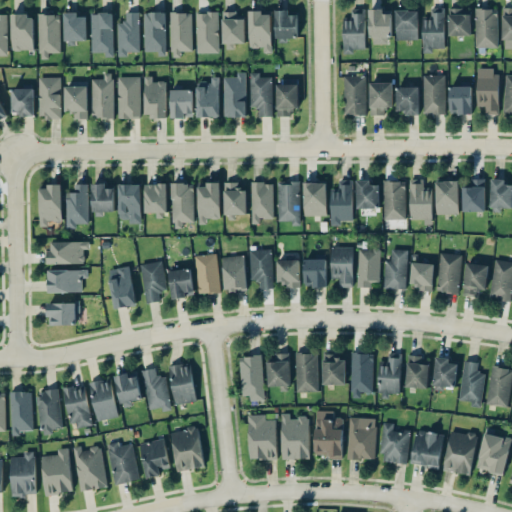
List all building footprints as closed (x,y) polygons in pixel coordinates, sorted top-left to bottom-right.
[(445,48),(444,7),(431,7),(431,20),(422,20),(423,52),(432,52),(432,48),(445,48)] [(511,7),(503,7),(502,48),(511,48),(511,7)] [(344,53),(353,53),(353,48),(365,48),(364,8),(351,9),(352,20),(343,20),(344,53)] [(370,37),(392,37),(391,8),(369,9),(370,37)] [(471,35),(471,8),(449,8),(448,35),(471,35)] [(476,49),(497,49),(497,8),(475,8),(476,49)] [(249,11),(250,48),(263,47),(263,52),(272,52),(271,10),(249,11)] [(276,42),(288,42),(288,37),(298,37),(297,10),(275,10),(276,42)] [(418,10),(395,10),(396,40),(418,40),(418,10)] [(218,52),(218,11),(196,11),(196,53),(218,52)] [(87,42),(86,16),(78,16),(78,12),(64,12),(64,42),(87,42)] [(91,52),(104,52),(104,57),(113,57),(112,12),(91,13),(91,52)] [(139,12),(125,12),(125,21),(117,22),(118,56),(127,56),(127,52),(140,51),(139,12)] [(165,55),(166,12),(144,12),(144,51),(158,51),(158,55),(165,55)] [(192,51),(192,12),(170,12),(170,57),(180,57),(180,51),(192,51)] [(245,43),(245,13),(223,12),(223,49),(234,49),(234,43),(245,43)] [(11,14),(12,50),(34,50),(33,14),(11,14)] [(59,52),(59,14),(38,14),(39,59),(48,59),(48,53),(59,52)] [(477,105),(485,106),(485,114),(497,114),(498,68),(477,67),(477,105)] [(113,117),(113,72),(103,73),(103,79),(91,79),(91,118),(113,117)] [(224,117),(246,116),(245,72),(236,72),(236,77),(223,77),(224,117)] [(259,117),(272,116),(271,77),(259,77),(259,72),(249,72),(250,108),(259,108),(259,117)] [(445,74),(423,75),(423,114),(445,113),(445,74)] [(365,75),(344,76),(344,114),(365,114),(365,75)] [(117,118),(139,118),(140,77),(118,76),(117,118)] [(145,114),(153,114),(153,118),(167,118),(166,81),(152,81),(152,76),(144,76),(145,114)] [(38,77),(39,118),(60,117),(60,77),(38,77)] [(219,77),(211,77),(211,81),(196,81),(197,117),(220,117),(219,77)] [(370,83),(370,115),(385,114),(385,107),(393,107),(392,82),(370,83)] [(276,84),(277,116),(291,116),(291,109),(299,109),(298,84),(276,84)] [(88,118),(87,86),(64,86),(65,111),(73,110),(74,119),(88,118)] [(449,86),(450,114),(472,113),(471,86),(449,86)] [(34,114),(34,87),(12,88),(12,114),(34,114)] [(419,115),(419,87),(397,87),(396,110),(405,110),(405,114),(419,115)] [(171,117),(193,117),(192,89),(171,90),(171,117)] [(409,219),(424,219),(424,224),(432,224),(432,187),(423,187),(423,178),(410,178),(409,219)] [(485,211),(485,179),(470,178),(470,186),(463,186),(462,211),(485,211)] [(490,211),(501,212),(501,207),(511,207),(511,183),(504,184),(505,179),(491,178),(490,211)] [(331,225),(340,225),(340,220),(353,220),(352,180),(339,180),(339,191),(330,192),(331,225)] [(357,208),(379,208),(379,184),(371,184),(371,180),(356,180),(357,208)] [(459,214),(458,180),(435,181),(436,214),(459,214)] [(300,225),(299,181),(278,181),(278,220),(292,220),(292,225),(300,225)] [(327,215),(326,181),(303,181),(304,216),(327,215)] [(383,219),(405,219),(405,181),(384,181),(383,219)] [(171,183),(173,228),(182,227),(182,222),(194,222),(192,182),(171,183)] [(198,186),(198,223),(206,223),(206,218),(220,218),(220,182),(206,182),(206,186),(198,186)] [(238,182),(224,182),(225,216),(247,216),(247,190),(238,190),(238,182)] [(251,182),(251,223),(259,223),(259,218),(273,218),(273,182),(251,182)] [(114,211),(114,188),(106,188),(106,183),(92,183),(93,216),(103,216),(103,211),(114,211)] [(166,183),(145,183),(145,212),(156,212),(156,218),(167,217),(166,183)] [(66,192),(66,228),(76,228),(76,223),(88,223),(88,184),(74,184),(74,192),(66,192)] [(140,184),(118,184),(119,221),(141,221),(140,184)] [(40,226),(48,226),(48,221),(62,220),(61,185),(39,186),(40,226)] [(49,264),(84,263),(84,249),(89,249),(89,241),(49,241),(49,264)] [(331,278),(339,278),(339,287),(353,287),(353,247),(331,246),(331,278)] [(380,248),(358,248),(357,287),(371,287),(371,282),(379,282),(380,248)] [(250,249),(251,280),(259,280),(259,288),(272,288),(271,249),(250,249)] [(384,288),(405,289),(407,249),(391,249),(390,260),(385,260),(384,288)] [(436,291),(457,293),(462,255),(441,252),(436,291)] [(216,253),(195,255),(198,294),(220,292),(216,253)] [(223,256),(224,291),(246,290),(245,255),(223,256)] [(327,286),(326,258),(304,259),(305,286),(327,286)] [(511,291),(511,261),(495,259),(489,298),(511,301),(511,291)] [(300,287),(299,260),(277,260),(278,281),(284,281),(285,287),(300,287)] [(145,303),(160,301),(159,291),(165,291),(162,261),(141,263),(145,303)] [(434,263),(411,262),(411,283),(418,283),(417,290),(433,291),(434,263)] [(463,294),(478,295),(478,289),(486,290),(489,265),(466,263),(463,294)] [(114,308),(135,305),(130,266),(109,269),(114,308)] [(172,298),(194,296),(191,268),(169,270),(172,298)] [(48,269),(48,291),(81,292),(82,277),(87,278),(87,270),(48,269)] [(48,302),(48,325),(77,325),(77,303),(48,302)] [(317,352),(295,353),(296,392),(317,391),(317,352)] [(346,384),(346,358),(336,358),(336,353),(323,352),(323,384),(346,384)] [(372,391),(373,353),(352,352),(351,397),(360,397),(360,391),(372,391)] [(380,361),(378,398),(389,398),(390,392),(400,393),(401,353),(388,353),(388,361),(380,361)] [(279,386),(280,391),(290,390),(289,354),(267,355),(268,386),(279,386)] [(250,395),(250,401),(263,400),(261,355),(240,356),(241,395),(250,395)] [(433,389),(444,390),(445,385),(455,387),(458,363),(449,362),(450,358),(436,356),(433,389)] [(429,357),(407,357),(406,387),(428,388),(429,357)] [(485,373),(477,372),(478,362),(464,360),(459,400),(471,401),(470,406),(481,407),(485,373)] [(176,405),(197,400),(189,363),(168,367),(176,405)] [(485,402),(507,407),(511,377),(511,368),(492,365),(485,402)] [(170,410),(165,375),(157,376),(155,368),(142,370),(148,409),(161,407),(162,411),(170,410)] [(122,407),(133,405),(132,401),(143,399),(136,371),(115,376),(122,407)] [(116,417),(112,379),(90,381),(95,420),(116,417)] [(92,425),(84,384),(64,388),(72,429),(92,425)] [(40,434),(53,433),(53,428),(61,428),(59,389),(37,390),(40,434)] [(11,435),(20,435),(19,431),(33,430),(31,391),(10,391),(11,435)] [(344,417),(333,417),(333,411),(316,410),(314,454),(328,455),(328,458),(342,459),(344,417)] [(310,458),(309,416),(289,417),(289,413),(281,413),(282,459),(310,458)] [(277,458),(276,419),(265,419),(265,414),(248,414),(250,459),(277,458)] [(347,458),(375,459),(376,418),(349,417),(347,458)] [(409,431),(393,429),(394,423),(384,422),(380,461),(406,463),(409,431)] [(204,466),(197,426),(170,431),(177,471),(204,466)] [(478,469),(505,473),(511,437),(494,435),(495,429),(485,427),(478,469)] [(470,475),(478,435),(451,429),(443,469),(470,475)] [(440,467),(443,433),(415,430),(412,464),(440,467)] [(161,474),(160,470),(171,467),(163,438),(139,443),(147,478),(161,474)] [(132,443),(120,445),(119,441),(107,444),(115,484),(140,480),(132,443)] [(80,491),(106,487),(100,446),(81,449),(80,445),(73,446),(80,491)] [(42,455),(44,494),(72,492),(69,447),(57,448),(57,454),(42,455)] [(10,457),(11,495),(36,495),(35,451),(23,451),(23,457),(10,457)]
